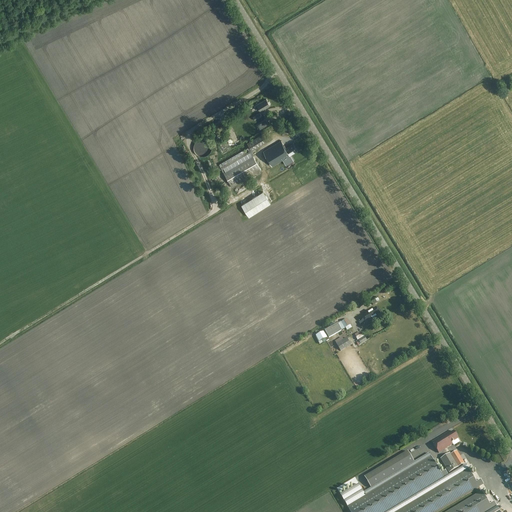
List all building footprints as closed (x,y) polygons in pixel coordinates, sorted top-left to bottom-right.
[(268,102),(266,99),(257,105),(261,112),(265,110),(264,109),(270,106),(270,105),(270,104),(269,102),(268,102)] [(248,145),(249,147),(218,165),(232,187),(253,175),(254,177),(260,173),(260,171),(261,170),(253,156),(254,155),(252,152),(270,141),(265,134),(248,145)] [(226,138),(216,143),(223,156),(233,151),(226,138)] [(194,145),(194,146),(193,147),(193,149),(194,149),(194,151),(195,152),(195,153),(196,154),(197,154),(197,155),(198,156),(199,156),(200,156),(201,157),(203,157),(204,157),(205,156),(206,156),(207,155),(208,155),(208,154),(209,154),(210,153),(210,152),(211,151),(211,150),(212,149),(212,148),(212,147),(212,146),(212,145),(211,144),(210,143),(210,142),(209,141),(208,141),(208,140),(207,140),(206,139),(205,139),(204,139),(202,139),(201,139),(200,139),(199,140),(198,140),(197,141),(196,141),(196,142),(194,143),(194,144),(194,145)] [(286,149),(281,141),(263,152),(272,166),(290,155),(289,155),(297,150),(293,144),(286,149)] [(270,204),(263,192),(241,205),(249,217),(270,204)] [(364,315),(369,322),(369,323),(381,316),(376,308),(375,308),(364,315)] [(340,323),(344,329),(350,325),(347,319),(340,323)] [(329,336),(341,331),(338,323),(326,327),(329,336)] [(360,331),(354,335),(358,340),(364,336),(360,331)] [(364,336),(358,340),(361,344),(367,341),(364,336)] [(346,338),(336,344),(341,351),(351,346),(346,338)] [(458,439),(454,431),(447,435),(446,434),(432,442),(437,451),(443,448),(444,450),(453,444),(452,443),(458,439)] [(414,462),(408,451),(364,477),(371,488),(414,462)] [(464,464),(460,457),(454,460),(450,453),(440,459),(449,473),(464,464)] [(350,511),(386,511),(448,475),(446,471),(441,473),(431,457),(348,507),(350,511)] [(469,469),(397,511),(436,511),(483,484),(481,480),(477,482),(469,469)] [(477,480),(481,478),(476,471),(472,474),(477,480)] [(482,491),(447,511),(487,511),(497,506),(494,502),(490,505),(482,491)]
